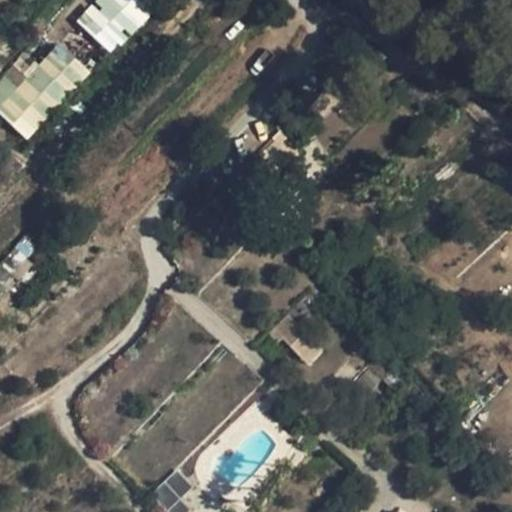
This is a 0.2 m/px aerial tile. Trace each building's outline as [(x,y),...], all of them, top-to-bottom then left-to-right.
[(94,0),(75,20),(111,55),(157,9),(147,0),(94,0)] [(336,24),(326,35),(336,45),(346,33),(336,24)] [(0,103),(0,116),(26,141),(90,72),(57,43),(0,103)] [(286,173),(282,170),(293,159),(274,140),(263,151),(266,153),(241,180),(253,192),(256,189),(263,196),(286,173)] [(196,232),(182,214),(168,226),(183,244),(196,232)] [(17,243),(0,261),(0,269),(9,277),(29,254),(17,243)] [(302,303),(269,339),(276,345),(282,340),(293,351),(310,335),(298,321),(308,309),(302,303)] [(310,335),(293,351),(308,367),(324,351),(310,335)] [(306,451),(293,444),(284,459),(296,468),(306,451)]
